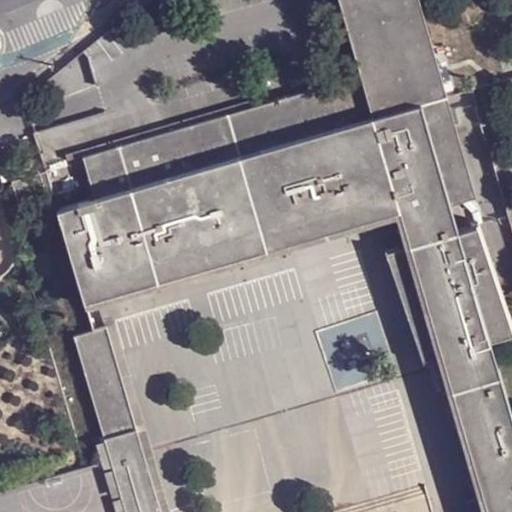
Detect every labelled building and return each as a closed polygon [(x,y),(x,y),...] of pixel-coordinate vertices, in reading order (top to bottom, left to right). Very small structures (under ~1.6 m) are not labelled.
[(391,10),(425,2),(424,0),(348,0),(372,85),(395,79),(408,75),(391,10)] [(433,198),(460,191),(444,133),(459,129),(425,2),(391,10),(408,75),(395,79),(372,85),(334,95),(92,161),(103,203),(66,213),(87,292),(367,216),(433,198)] [(59,193),(52,173),(15,183),(23,202),(59,193)] [(367,216),(87,292),(95,316),(401,232),(408,258),(395,262),(428,367),(437,365),(476,511),(474,511),(487,511),(487,508),(496,506),(437,289),(475,279),(466,242),(445,247),(433,198),(367,216)] [(511,316),(487,236),(466,242),(475,279),(437,289),(496,506),(487,508),(487,511),(511,511),(511,413),(495,353),(506,349),(511,347),(511,316)] [(161,511),(113,332),(80,342),(126,511),(161,511)]
